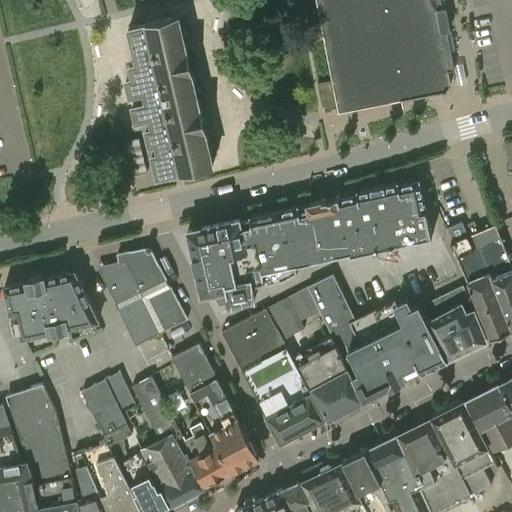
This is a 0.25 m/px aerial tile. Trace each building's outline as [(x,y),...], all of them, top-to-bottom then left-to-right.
[(317,0),(340,112),(444,91),(448,89),(450,87),(451,85),(452,83),(452,81),(450,70),(455,69),(441,0),(317,0)] [(179,14),(129,26),(140,74),(126,77),(130,94),(144,91),(146,100),(132,104),(136,119),(150,115),(152,125),(146,127),(150,142),(156,141),(158,151),(152,152),(158,176),(214,163),(179,14)] [(332,80),(319,83),(324,107),(337,104),(332,80)] [(253,225),(241,227),(239,218),(190,229),(203,291),(229,286),(232,298),(254,294),(249,266),(311,251),(310,249),(336,243),(338,251),(351,249),(351,251),(431,233),(426,208),(420,210),(414,183),(340,199),(339,195),(310,202),(312,212),(301,214),(299,210),(252,220),(253,225)] [(473,232),(469,234),(463,220),(447,227),(453,240),(452,241),(471,289),(493,280),(511,272),(511,262),(509,254),(496,223),(479,230),(475,220),(469,223),(473,232)] [(117,252),(118,260),(98,265),(125,322),(135,343),(161,331),(188,317),(150,244),(117,252)] [(3,285),(9,313),(15,312),(21,338),(24,337),(53,330),(61,329),(68,327),(101,320),(75,267),(46,273),(46,272),(25,276),(26,278),(3,283),(3,285)] [(511,272),(493,280),(511,326),(511,272)] [(287,295),(265,306),(243,318),(301,430),(325,418),(283,337),(304,327),(301,321),(321,309),(326,321),(349,309),(332,274),(306,287),(287,296),(287,295)] [(511,326),(493,280),(471,289),(491,336),(511,327),(511,326)] [(429,318),(448,358),(488,339),(467,297),(461,285),(419,306),(429,318)] [(429,318),(419,306),(418,303),(410,307),(406,299),(395,304),(393,300),(385,304),(398,332),(429,318)] [(385,304),(361,316),(373,343),(398,332),(385,304)] [(354,320),(349,309),(326,321),(333,335),(331,336),(344,357),(373,343),(361,316),(354,320)] [(301,430),(243,318),(221,329),(280,442),(301,430)] [(398,332),(373,343),(344,357),(353,372),(365,399),(366,399),(366,398),(386,388),(386,389),(408,378),(407,378),(422,370),(422,371),(448,358),(429,318),(398,332)] [(331,336),(306,348),(297,354),(328,418),(365,399),(353,372),(344,357),(331,336)] [(231,469),(258,454),(199,341),(172,354),(174,358),(176,362),(217,443),(231,469)] [(126,453),(121,437),(131,433),(119,408),(134,401),(127,387),(119,370),(81,389),(90,409),(109,444),(117,458),(126,453)] [(165,444),(177,437),(183,434),(152,374),(150,375),(133,384),(160,437),(161,437),(165,444)] [(511,375),(500,382),(511,404),(511,375)] [(79,511),(77,497),(76,493),(67,455),(65,447),(57,411),(47,390),(43,382),(24,388),(6,394),(8,401),(27,459),(28,459),(38,511),(79,511)] [(511,404),(500,382),(467,398),(493,449),(511,439),(511,404)] [(470,494),(492,483),(485,468),(496,462),(463,399),(432,416),(457,465),(470,494)] [(38,511),(28,459),(27,459),(22,460),(4,402),(0,403),(0,511),(38,511)] [(457,465),(432,416),(397,433),(420,482),(433,511),(436,511),(471,496),(470,494),(457,465)] [(183,434),(177,437),(187,457),(189,456),(204,483),(231,469),(217,443),(213,445),(201,422),(190,427),(194,435),(186,439),(183,434)] [(433,511),(420,482),(418,483),(395,433),(365,448),(388,497),(395,511),(433,511)] [(160,437),(156,439),(142,446),(157,478),(156,479),(167,503),(185,493),(163,453),(168,451),(165,444),(161,437),(160,437)] [(177,437),(165,444),(168,451),(163,453),(185,493),(204,483),(189,456),(187,457),(177,437)] [(117,458),(109,444),(91,449),(110,511),(144,511),(134,492),(117,458)] [(365,448),(343,458),(363,499),(369,511),(395,511),(388,497),(365,448)] [(110,511),(91,449),(73,453),(83,490),(76,492),(76,493),(77,497),(79,511),(110,511)] [(148,511),(167,503),(156,479),(153,480),(139,452),(123,460),(137,490),(134,492),(144,511),(148,511)] [(336,511),(363,499),(343,458),(299,479),(307,500),(310,498),(316,511),(336,511)] [(299,479),(281,488),(293,511),(312,511),(307,500),(299,479)] [(293,511),(281,488),(236,510),(235,511),(293,511)] [(369,511),(363,499),(336,511),(369,511)]
